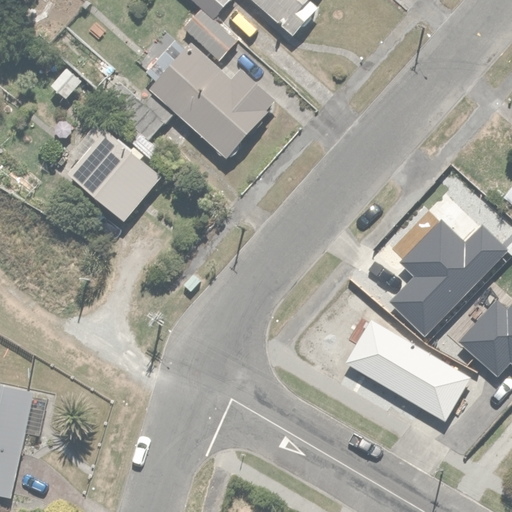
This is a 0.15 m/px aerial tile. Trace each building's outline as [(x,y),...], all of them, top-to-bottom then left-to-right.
[(195,0),(201,5),(219,17),(232,0),(195,0)] [(259,0),(298,32),(321,3),(316,0),(259,0)] [(194,37),(217,57),(235,38),(201,6),(182,26),(194,37)] [(217,57),(194,37),(187,44),(180,37),(177,35),(168,44),(165,42),(145,63),(157,74),(149,82),(179,111),(225,153),(279,95),(246,64),(236,75),(217,57)] [(179,111),(149,82),(143,89),(122,70),(94,99),(163,163),(184,142),(166,125),(179,111)] [(80,154),(69,167),(125,216),(163,171),(144,155),(147,151),(136,142),(134,144),(109,123),(104,128),(97,122),(74,149),(80,154)] [(0,488),(11,490),(29,385),(0,380),(0,488)]
